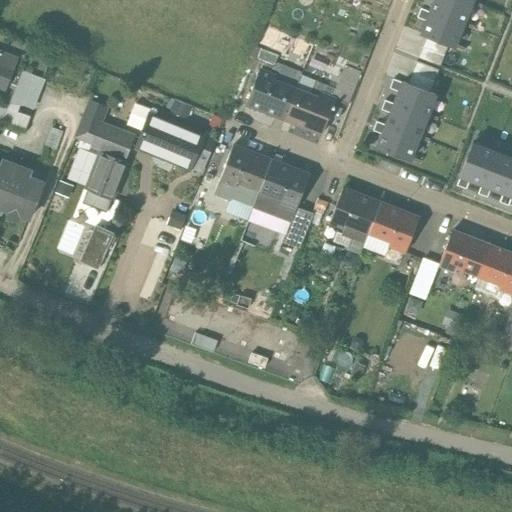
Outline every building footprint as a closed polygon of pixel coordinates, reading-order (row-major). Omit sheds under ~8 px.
[(471,3),(462,0),(434,0),(430,12),(463,25),(471,3)] [(463,25),(430,12),(421,34),(454,47),(463,25)] [(278,56),(254,46),(250,58),(273,67),(274,66),(278,56)] [(16,59),(0,53),(0,86),(5,89),(16,59)] [(273,67),(250,58),(246,68),(256,72),(258,73),(246,104),(284,119),(295,90),(300,77),(274,66),(273,67)] [(30,112),(43,77),(21,69),(4,117),(26,124),(30,112)] [(402,82),(394,104),(427,117),(435,95),(402,82)] [(318,99),(295,90),(284,119),(322,134),(335,100),(320,94),(318,99)] [(394,104),(386,125),(419,138),(427,117),(394,104)] [(106,111),(90,105),(81,131),(97,137),(106,111)] [(213,142),(149,117),(137,150),(191,171),(196,159),(205,162),(213,142)] [(377,147),(410,160),(419,138),(386,125),(377,147)] [(482,184),(495,152),(473,143),(460,176),(482,184)] [(105,149),(92,144),(88,153),(100,157),(101,154),(103,154),(105,149)] [(270,160),(232,145),(219,180),(235,186),(236,181),(259,190),(270,160)] [(503,193),(511,169),(511,158),(495,152),(482,184),(503,193)] [(103,154),(101,154),(100,157),(86,191),(110,201),(125,164),(103,154)] [(270,160),(259,190),(253,206),(291,221),(309,175),(270,160)] [(42,184),(0,167),(0,210),(28,222),(42,184)] [(511,169),(503,193),(511,196),(511,169)] [(380,203),(342,188),(329,222),(344,228),(341,234),(365,243),(369,232),(380,203)] [(418,218),(380,203),(369,232),(391,241),(390,246),(405,252),(418,218)] [(190,219),(211,226),(214,215),(194,208),(190,219)] [(181,228),(186,215),(169,210),(165,223),(181,228)] [(299,210),(286,244),(299,248),(312,215),(299,210)] [(95,229),(80,263),(97,271),(112,237),(95,229)] [(490,246),(452,232),(439,265),(454,271),(456,266),(479,275),(490,246)] [(511,254),(490,246),(479,275),(479,276),(474,289),(497,298),(500,289),(511,293),(511,254)] [(474,286),(465,282),(463,289),(472,292),(474,286)] [(239,298),(222,293),(220,301),(236,306),(239,298)] [(511,314),(503,336),(511,339),(511,314)] [(511,339),(503,336),(492,331),(487,343),(511,353),(511,339)]
